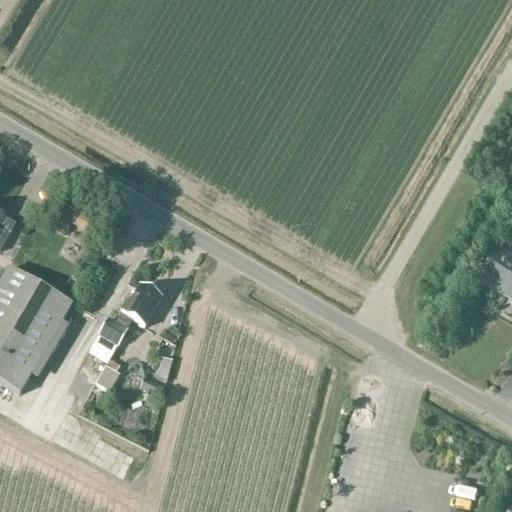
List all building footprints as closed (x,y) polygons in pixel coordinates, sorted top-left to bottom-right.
[(65,211),(53,232),(65,239),(77,218),(65,211)] [(89,231),(110,232),(110,217),(89,216),(89,231)] [(0,253),(14,229),(2,222),(3,219),(0,217),(0,253)] [(511,260),(499,253),(480,286),(511,304),(511,260)] [(31,380),(38,384),(68,332),(62,327),(71,310),(5,273),(0,282),(0,386),(21,398),(31,380)] [(162,303),(139,289),(129,306),(126,304),(118,316),(120,318),(115,326),(108,322),(89,355),(108,366),(127,334),(126,334),(131,325),(144,332),(162,303)] [(165,363),(156,380),(165,384),(170,364),(165,363)] [(103,371),(94,388),(108,396),(118,379),(103,371)] [(141,371),(138,377),(144,381),(148,375),(141,371)] [(144,382),(140,392),(145,394),(143,398),(150,401),(152,397),(158,400),(162,391),(144,382)] [(98,438),(113,449),(119,440),(104,430),(98,438)]
